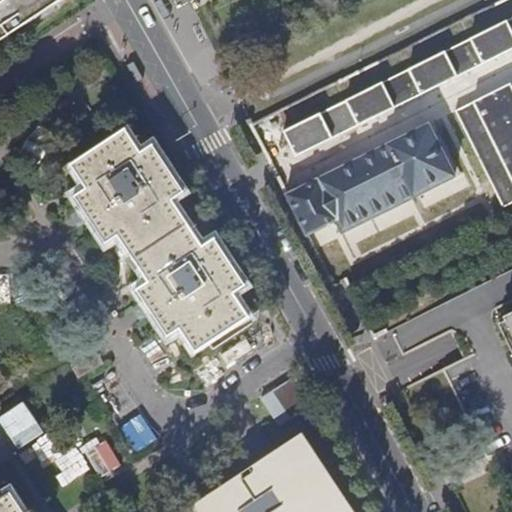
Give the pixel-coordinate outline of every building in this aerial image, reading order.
[(0,0),(0,42),(62,0),(0,0)] [(183,0),(191,14),(219,0),(183,0)] [(487,9),(475,15),(480,26),(492,21),(487,9)] [(404,65),(425,107),(440,99),(420,58),(404,65)] [(378,63),(362,71),(369,84),(384,76),(378,63)] [(410,113),(425,107),(404,65),(390,72),(395,83),(384,88),(400,122),(412,116),(410,113)] [(511,86),(460,113),(505,203),(511,199),(511,86)] [(266,119),(250,127),(277,180),(293,172),(266,119)] [(285,196),(306,239),(335,225),(341,236),(456,179),(429,124),(285,196)] [(192,355),(207,345),(246,318),(232,296),(238,292),(206,244),(199,248),(170,203),(176,198),(144,150),(137,155),(122,132),(109,141),(69,169),(83,191),(77,195),(108,243),(115,239),(145,284),(139,289),(170,336),(177,332),(192,355)] [(511,347),(511,329),(508,321),(501,325),(511,347)] [(312,405),(295,378),(272,394),(289,419),(312,405)] [(353,511),(302,435),(183,511),(353,511)] [(19,511),(6,492),(0,496),(0,511),(19,511)]
